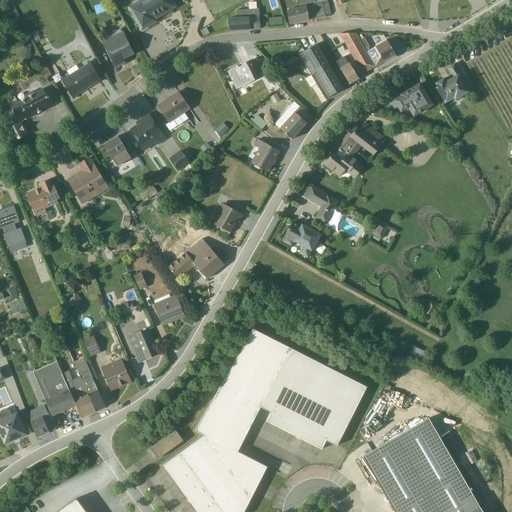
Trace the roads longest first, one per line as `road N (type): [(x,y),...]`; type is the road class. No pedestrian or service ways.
road 1 (residential): [(448,40),(328,118),(165,387),(89,431)]
road 2 (residential): [(448,40),(371,28),(221,39),(190,49),(55,148),(0,172)]
